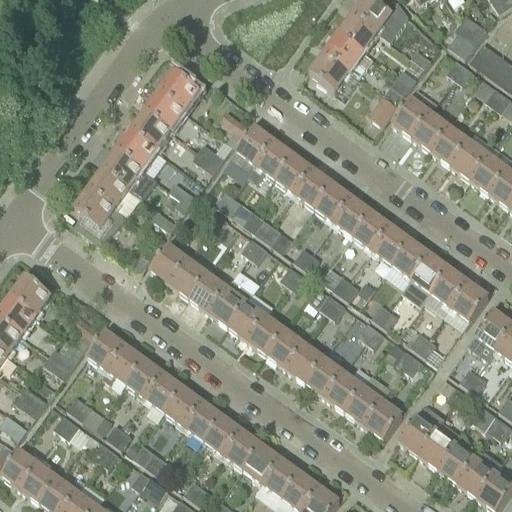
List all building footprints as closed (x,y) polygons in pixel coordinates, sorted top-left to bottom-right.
[(411,0),(418,10),(434,0),(411,0)] [(495,0),(484,0),(498,21),(506,16),(495,0)] [(511,7),(507,0),(495,0),(506,16),(511,11),(511,7)] [(366,2),(352,22),(377,40),(376,41),(389,50),(407,25),(397,10),(390,19),(366,2)] [(352,22),(337,41),(363,60),(376,41),(377,40),(352,22)] [(464,22),(459,30),(479,45),(484,37),(464,22)] [(479,45),(459,30),(453,38),(457,41),(447,54),(463,66),(479,45)] [(337,41),(323,61),(349,79),(358,86),(372,67),(363,60),(337,41)] [(468,69),(478,76),(492,57),(482,50),(468,69)] [(409,65),(422,75),(429,67),(416,57),(409,65)] [(478,76),(487,83),(501,64),(492,57),(478,76)] [(349,79),(323,61),(309,81),(334,99),(349,79)] [(487,83),(497,90),(511,71),(501,64),(487,83)] [(445,82),(453,87),(462,74),(455,68),(445,82)] [(497,90),(506,97),(511,88),(511,71),(497,90)] [(462,74),(453,87),(462,93),(471,80),(462,74)] [(401,76),(395,84),(409,94),(415,87),(401,76)] [(173,82),(158,102),(183,120),(198,100),(173,82)] [(409,94),(395,84),(389,91),(403,102),(409,94)] [(402,114),(391,131),(411,146),(430,121),(436,111),(416,96),(409,105),(402,114)] [(484,110),(492,115),(502,102),(493,96),(484,110)] [(158,102),(145,121),(169,139),(183,120),(158,102)] [(502,102),(492,115),(500,121),(510,108),(502,102)] [(367,124),(381,134),(396,114),(382,104),(367,124)] [(220,128),(240,142),(245,134),(225,120),(220,128)] [(145,121),(130,141),(155,159),(162,149),(169,139),(145,121)] [(411,146),(430,159),(449,134),(430,121),(411,146)] [(235,159),(229,167),(249,182),(254,174),(273,148),(253,134),(251,137),(241,150),(235,159)] [(430,159),(450,174),(468,149),(449,134),(430,159)] [(468,149),(450,174),(469,188),(487,163),(494,154),(474,140),(468,149)] [(130,141),(116,161),(141,179),(151,186),(165,166),(155,159),(130,141)] [(254,174),(273,188),(292,162),(273,148),(254,174)] [(201,150),(195,158),(216,173),(222,165),(201,150)] [(469,188),(489,202),(507,177),(511,169),(511,167),(494,154),(487,163),(469,188)] [(216,173),(195,158),(190,167),(210,181),(216,173)] [(116,161),(103,179),(127,197),(141,207),(154,189),(151,186),(141,179),(116,161)] [(273,188),(293,201),(311,176),(292,162),(273,188)] [(293,201),(312,215),(330,190),(311,176),(293,201)] [(489,202),(508,216),(511,209),(511,180),(507,177),(489,202)] [(103,179),(88,199),(113,217),(127,197),(103,179)] [(174,190),(168,199),(179,206),(189,214),(195,205),(174,190)] [(312,215),(331,230),(349,204),(330,190),(312,215)] [(80,224),(72,234),(99,254),(108,244),(125,226),(113,217),(88,199),(85,197),(78,206),(81,209),(74,219),(80,224)] [(215,212),(223,217),(232,204),(225,198),(215,212)] [(232,204),(223,217),(231,223),(240,210),(232,204)] [(331,230),(351,244),(369,218),(349,204),(331,230)] [(179,206),(173,214),(183,221),(189,214),(179,206)] [(155,217),(149,225),(169,240),(175,232),(155,217)] [(200,231),(208,237),(218,223),(210,217),(200,231)] [(242,231),(261,245),(271,232),(252,218),(242,231)] [(351,244),(372,259),(390,234),(369,218),(351,244)] [(218,223),(208,237),(216,243),(226,229),(218,223)] [(271,232),(261,245),(270,252),(275,245),(280,238),(271,232)] [(372,259),(390,272),(408,247),(390,234),(372,259)] [(239,259),(247,265),(257,252),(249,246),(239,259)] [(390,272),(410,287),(428,262),(408,247),(390,272)] [(148,278),(168,292),(187,267),(167,252),(148,278)] [(257,252),(247,265),(255,271),(265,257),(257,252)] [(293,268),(300,274),(310,260),(303,255),(293,268)] [(140,260),(130,275),(135,279),(141,278),(149,267),(140,260)] [(310,260),(300,274),(308,279),(318,266),(310,260)] [(410,287),(400,301),(419,315),(429,301),(447,276),(428,262),(410,287)] [(168,292),(188,307),(206,281),(187,267),(168,292)] [(278,288),(286,294),(296,280),(288,274),(278,288)] [(429,301),(448,315),(466,289),(447,276),(429,301)] [(296,280),(286,294),(294,299),(304,286),(296,280)] [(188,307),(207,320),(225,295),(206,281),(188,307)] [(332,297),(339,302),(349,289),(341,283),(332,297)] [(25,287),(9,307),(34,325),(49,304),(25,287)] [(225,295),(207,320),(226,334),(245,309),(251,301),(231,287),(225,295)] [(349,289),(339,302),(347,308),(357,295),(349,289)] [(466,289),(448,315),(469,330),(487,304),(466,289)] [(317,316),(325,322),(335,308),(327,302),(317,316)] [(9,307),(0,320),(0,329),(20,345),(32,353),(39,343),(27,335),(34,325),(9,307)] [(335,308),(325,322),(333,328),(343,314),(335,308)] [(226,334),(246,349),(264,324),(245,309),(226,334)] [(371,325),(378,330),(388,317),(380,312),(371,325)] [(388,317),(378,330),(386,336),(396,323),(388,317)] [(264,324),(246,349),(266,363),(284,338),(272,329),(276,324),(268,318),(264,324)] [(474,343),(466,353),(486,367),(493,357),(511,332),(492,318),(474,343)] [(70,333),(90,347),(96,339),(76,325),(70,333)] [(0,329),(0,359),(6,364),(20,345),(0,329)] [(355,344),(363,350),(373,336),(365,330),(355,344)] [(493,357),(511,370),(511,332),(493,357)] [(373,336),(363,350),(371,356),(381,342),(373,336)] [(86,364),(105,378),(124,353),(104,338),(86,364)] [(266,363),(285,377),(303,352),(284,338),(266,363)] [(408,354),(415,359),(425,345),(418,340),(408,354)] [(425,345),(415,359),(424,366),(432,355),(434,352),(425,345)] [(53,356),(47,364),(67,379),(82,359),(65,347),(57,358),(53,356)] [(285,377),(304,391),(322,366),(303,352),(285,377)] [(106,378),(100,385),(109,392),(115,385),(124,392),(142,366),(124,353),(106,378)] [(432,355),(424,366),(435,374),(443,364),(432,355)] [(394,372),(403,378),(413,365),(404,359),(394,372)] [(47,364),(41,372),(61,387),(67,379),(47,364)] [(413,365),(403,378),(411,384),(421,370),(413,365)] [(124,392),(144,406),(163,381),(142,366),(124,392)] [(304,391),(323,405),(342,380),(322,366),(304,391)] [(458,390),(465,395),(475,382),(467,376),(458,390)] [(323,405),(343,419),(361,394),(342,380),(323,405)] [(144,406),(164,421),(183,396),(163,381),(144,406)] [(475,382),(465,395),(474,401),(484,388),(475,382)] [(343,419),(363,433),(381,408),(361,394),(343,419)] [(25,395),(19,403),(40,418),(46,410),(25,395)] [(444,408),(452,414),(462,401),(454,395),(444,408)] [(164,421),(183,434),(201,409),(183,396),(164,421)] [(462,401),(452,414),(460,420),(470,406),(462,401)] [(19,403),(14,411),(34,426),(40,418),(19,403)] [(66,417),(66,418),(73,423),(74,422),(82,410),(83,409),(76,404),(75,405),(66,417)] [(497,418),(504,424),(511,413),(511,408),(507,405),(497,418)] [(381,408),(363,433),(383,448),(401,423),(381,408)] [(74,422),(73,423),(81,429),(82,428),(91,417),(92,416),(83,409),(82,410),(74,422)] [(183,434),(203,449),(221,424),(201,409),(183,434)] [(415,424),(397,449),(416,463),(435,438),(443,427),(423,412),(415,424)] [(6,422),(0,430),(19,444),(20,445),(26,437),(25,436),(6,422)] [(62,423),(52,436),(59,441),(69,427),(62,422),(62,423)] [(483,436),(491,442),(500,429),(492,423),(483,436)] [(103,424),(94,437),(101,442),(110,429),(103,424)] [(203,449),(222,463),(240,438),(221,424),(203,449)] [(69,427),(59,441),(68,448),(77,434),(78,434),(69,427)] [(500,429),(491,442),(499,448),(508,435),(500,429)] [(435,438),(416,463),(436,477),(454,452),(455,452),(461,444),(441,430),(435,438)] [(104,445),(104,446),(112,451),(112,450),(121,438),(122,438),(114,432),(104,445)] [(112,450),(112,451),(120,457),(121,457),(130,444),(122,438),(121,438),(112,450)] [(222,463),(242,477),(260,452),(240,438),(222,463)] [(89,443),(83,452),(92,458),(98,449),(89,443)] [(133,448),(125,460),(132,465),(140,454),(133,448)] [(0,470),(11,456),(2,449),(0,452),(0,470)] [(100,451),(91,464),(98,470),(108,456),(100,451)] [(242,477),(261,491),(280,466),(260,452),(242,477)] [(436,477),(455,491),(473,466),(455,452),(454,452),(436,477)] [(108,456),(98,470),(107,476),(116,462),(108,456)] [(473,466),(455,491),(474,505),(492,480),(493,480),(500,471),(481,457),(474,466),(473,466)] [(2,478),(0,481),(0,484),(18,497),(37,472),(42,465),(33,458),(28,466),(17,458),(10,467),(2,478)] [(154,461),(144,474),(151,479),(151,478),(160,467),(160,466),(154,461)] [(42,465),(37,472),(45,478),(50,472),(42,465)] [(151,478),(151,479),(159,485),(169,472),(160,466),(160,467),(151,478)] [(261,491),(280,505),(299,480),(280,466),(261,491)] [(18,497),(38,511),(56,487),(45,478),(37,472),(18,497)] [(56,487),(38,511),(67,511),(76,501),(82,492),(63,478),(56,487)] [(139,479),(129,493),(137,499),(147,485),(139,479)] [(280,505),(289,511),(305,511),(318,494),(299,480),(280,505)] [(511,493),(492,480),(474,505),(483,511),(500,511),(511,496),(511,493)] [(147,485),(137,499),(155,511),(157,511),(167,499),(147,485)] [(183,501),(182,502),(189,507),(190,507),(199,495),(200,493),(193,488),(192,490),(183,501)] [(190,507),(189,507),(195,511),(199,511),(209,500),(200,493),(199,495),(190,507)] [(318,494),(305,511),(336,511),(338,509),(318,494)] [(67,511),(91,511),(76,501),(67,511)]
